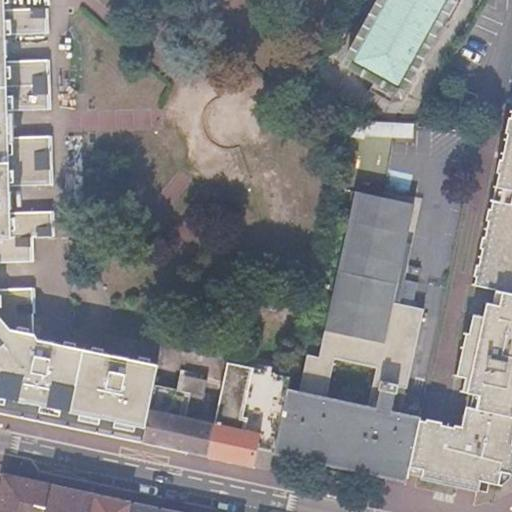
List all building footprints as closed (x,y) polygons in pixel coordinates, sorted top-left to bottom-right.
[(0,0),(0,375),(1,377),(0,388),(0,396),(145,425),(153,389),(159,363),(42,339),(36,332),(28,331),(28,321),(34,312),(0,313),(0,236),(14,236),(13,218),(13,211),(12,187),(12,180),(11,162),(10,144),(10,137),(9,109),(9,104),(8,86),(8,67),(7,61),(6,35),(6,30),(5,8),(5,0),(0,0)] [(452,0),(380,0),(347,63),(402,93),(452,0)] [(47,7),(5,8),(6,30),(21,29),(24,34),(48,33),(47,7)] [(22,67),(8,67),(8,86),(50,85),(49,60),(28,60),(22,67)] [(50,85),(8,86),(9,104),(23,104),(29,109),(51,108),(50,85)] [(312,109),(293,103),(290,112),(309,119),(312,109)] [(511,114),(508,114),(507,119),(504,119),(501,134),(504,134),(498,161),(495,161),(492,174),(495,175),(487,211),(484,210),(482,221),(485,222),(481,238),(478,237),(475,249),(478,250),(475,267),(472,266),(469,278),(472,278),(471,286),(492,291),(489,305),(484,304),(480,319),(471,317),(466,340),(459,338),(452,368),(459,369),(456,381),(464,383),(460,395),(467,397),(461,429),(454,427),(453,431),(438,428),(439,425),(424,421),(423,425),(416,423),(407,466),(405,478),(427,482),(476,493),(478,481),(499,485),(509,475),(511,475),(511,114)] [(374,132),(352,128),(349,141),(360,143),(371,145),(374,132)] [(25,143),(10,144),(11,162),(52,160),(51,136),(31,136),(25,143)] [(360,143),(349,141),(332,227),(343,229),(360,143)] [(52,160),(11,162),(12,180),(26,179),(33,186),(53,185),(52,160)] [(353,194),(317,362),(307,360),(299,393),(286,390),(273,452),(334,464),(404,481),(405,478),(407,466),(416,423),(417,419),(397,414),(396,417),(388,415),(392,394),(395,395),(396,389),(406,391),(422,313),(392,306),(412,207),(353,194)] [(27,217),(13,218),(14,236),(31,235),(55,234),(54,210),(33,211),(27,217)] [(14,236),(0,236),(0,255),(9,255),(17,261),(32,260),(31,235),(14,236)] [(10,294),(0,293),(0,313),(34,312),(33,286),(16,286),(10,294)] [(313,321),(301,318),(297,338),(309,340),(313,321)] [(288,379),(228,365),(213,424),(204,457),(226,462),(251,467),(255,449),(273,452),(286,390),(288,379)] [(0,414),(17,418),(39,423),(81,431),(107,437),(141,444),(145,425),(0,396),(0,388),(1,377),(0,375),(0,414)] [(179,395),(153,389),(145,425),(141,444),(169,450),(204,457),(213,424),(196,420),(204,385),(182,381),(179,395)] [(92,511),(96,492),(3,473),(0,485),(0,511),(92,511)] [(96,492),(92,511),(174,511),(130,503),(131,500),(96,492)]
